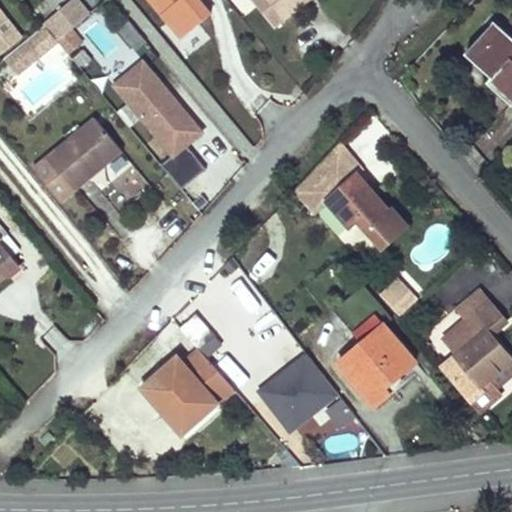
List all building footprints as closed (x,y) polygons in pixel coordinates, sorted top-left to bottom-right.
[(266,0),(293,31),(328,1),(326,0),(266,0)] [(100,16),(84,28),(105,55),(121,43),(100,16)] [(511,37),(494,22),(467,51),(492,73),(497,68),(511,81),(511,37)] [(38,35),(50,51),(62,42),(50,26),(38,35)] [(50,51),(38,35),(8,58),(20,75),(50,51)] [(111,88),(175,160),(203,136),(144,62),(111,88)] [(492,73),(489,76),(511,95),(511,81),(497,68),(492,73)] [(31,110),(23,100),(14,107),(22,118),(31,110)] [(117,145),(91,113),(29,163),(56,195),(117,145)] [(343,139),(326,157),(346,181),(358,171),(364,166),(343,139)] [(326,157),(297,187),(316,209),(330,197),(351,223),(359,216),(368,226),(384,244),(408,223),(393,204),(390,207),(358,171),(346,181),(326,157)] [(0,229),(14,218),(0,201),(0,229)] [(0,269),(4,274),(18,261),(0,239),(0,269)] [(380,293),(401,314),(419,296),(398,275),(380,293)] [(364,284),(335,309),(363,342),(340,362),(375,404),(391,390),(386,384),(416,359),(386,323),(393,318),(364,284)] [(459,351),(440,366),(474,405),(495,388),(488,379),(511,358),(491,332),(506,320),(480,288),(461,303),(471,315),(446,335),(459,351)] [(201,318),(190,327),(204,343),(202,345),(222,368),(234,357),(201,318)] [(156,374),(138,389),(175,432),(212,400),(216,406),(234,391),(199,350),(163,381),(156,374)] [(257,390),(290,432),(339,393),(305,352),(257,390)] [(495,388),(474,405),(480,413),(501,395),(495,388)] [(175,432),(180,438),(216,406),(212,400),(175,432)]
